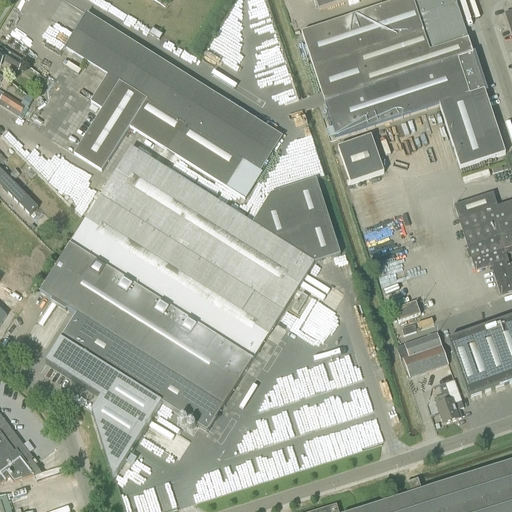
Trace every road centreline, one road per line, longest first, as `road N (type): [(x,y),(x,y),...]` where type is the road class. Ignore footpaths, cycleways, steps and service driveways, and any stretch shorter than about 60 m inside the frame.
road 1 (unclassified): [(239,511),(511,422)]
road 2 (unclassified): [(93,511),(58,417),(0,362)]
